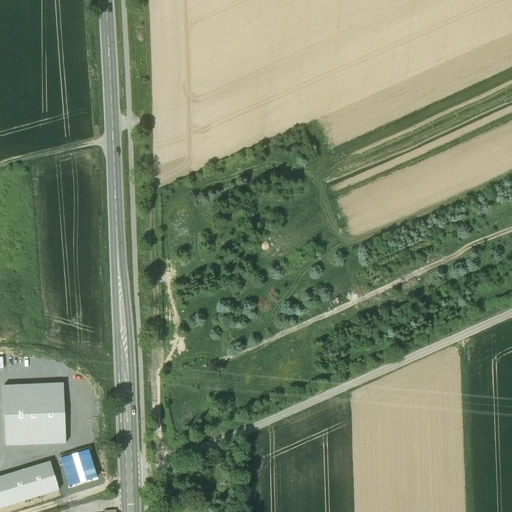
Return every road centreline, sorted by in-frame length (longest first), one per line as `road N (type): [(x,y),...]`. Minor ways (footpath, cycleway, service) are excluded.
road 1 (track): [(31,511),(157,472),(511,319)]
road 2 (secondary): [(129,511),(105,0)]
road 3 (track): [(475,511),(463,337)]
